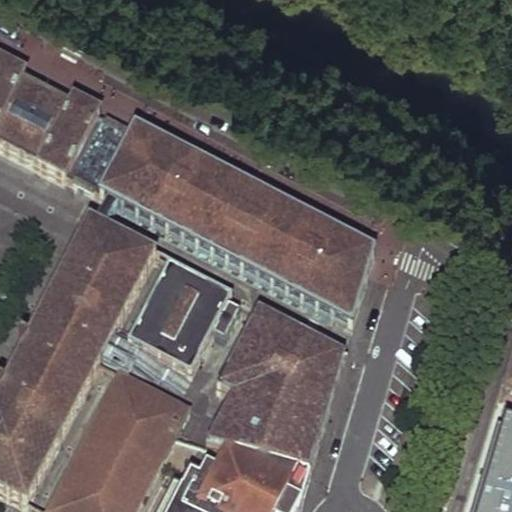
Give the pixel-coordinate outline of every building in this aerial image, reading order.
[(0,153),(67,188),(70,186),(101,122),(102,120),(76,106),(73,111),(49,99),(27,88),(30,82),(2,68),(0,71),(0,153)] [(101,122),(70,186),(85,194),(102,203),(135,140),(117,130),(101,122)] [(135,140),(102,203),(102,207),(357,336),(379,264),(136,138),(135,140)] [(0,396),(0,413),(62,445),(160,263),(91,229),(0,396)] [(174,270),(132,343),(195,378),(238,304),(174,270)] [(239,398),(215,450),(313,481),(349,362),(264,316),(221,390),(239,398)] [(122,375),(51,511),(139,511),(179,439),(193,411),(122,375)] [(511,511),(511,408),(505,404),(492,451),(472,511),(511,511)] [(0,494),(28,509),(62,445),(0,413),(0,494)] [(301,511),(313,481),(215,450),(179,439),(139,511),(301,511)]
